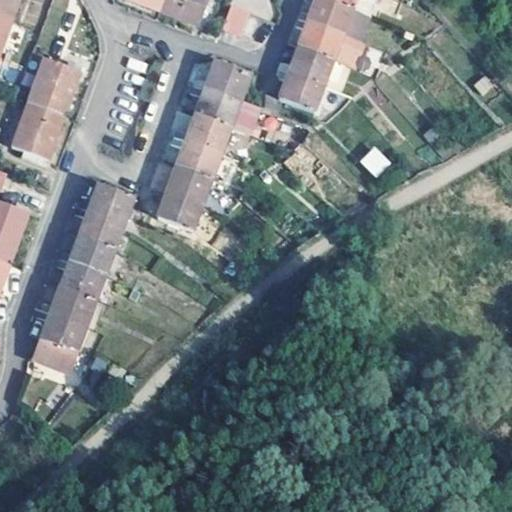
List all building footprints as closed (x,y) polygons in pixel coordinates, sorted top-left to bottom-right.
[(0,0),(0,15),(12,20),(18,0),(0,0)] [(124,0),(159,13),(164,0),(124,0)] [(206,0),(164,0),(159,13),(197,27),(206,0)] [(231,0),(230,5),(266,16),(271,0),(231,0)] [(352,10),(323,0),(318,0),(312,18),(310,24),(343,36),(352,10)] [(355,0),(323,0),(352,10),(355,0)] [(250,15),(230,8),(221,32),(241,40),(250,15)] [(0,52),(12,20),(0,15),(0,52)] [(343,36),(310,24),(308,30),(300,50),(333,62),(343,36)] [(333,62),(300,50),(293,69),(290,76),(324,88),(333,62)] [(44,60),(27,104),(64,117),(82,66),(63,60),(61,66),(44,60)] [(209,87),(207,92),(240,104),(250,77),(217,66),(209,87)] [(314,114),(324,88),(290,76),(288,82),(281,101),(314,114)] [(198,117),(231,129),(240,104),(207,92),(205,97),(198,117)] [(64,117),(27,104),(11,148),(20,152),(18,159),(42,167),(44,160),(48,161),(64,117)] [(231,129),(198,117),(190,138),(188,143),(221,155),(231,129)] [(178,169),(211,182),(221,155),(188,143),(186,148),(178,169)] [(374,178),(391,165),(377,146),(359,159),(374,178)] [(211,182),(178,169),(171,189),(169,194),(202,206),(211,182)] [(92,212),(123,224),(133,198),(101,186),(94,206),(92,212)] [(202,206),(169,194),(167,199),(160,220),(193,232),(202,206)] [(0,202),(0,261),(9,265),(28,214),(16,209),(0,202)] [(114,249),(123,224),(92,212),(82,238),(114,249)] [(104,276),(114,249),(82,238),(72,264),(104,276)] [(0,289),(9,265),(0,261),(0,289)] [(63,290),(95,302),(104,276),(72,264),(63,290)] [(63,290),(53,316),(85,327),(95,302),(63,290)] [(76,353),(85,327),(53,316),(52,320),(37,360),(61,369),(68,350),(76,353)] [(76,353),(68,350),(61,369),(69,371),(76,353)]
